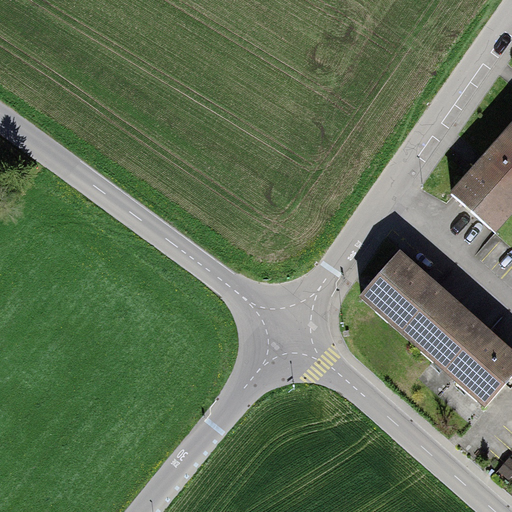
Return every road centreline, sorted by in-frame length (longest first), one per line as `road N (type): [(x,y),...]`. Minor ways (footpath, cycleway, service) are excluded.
road 1 (residential): [(286,329),(511,10)]
road 2 (unclassified): [(286,329),(0,119)]
road 3 (unclassified): [(492,511),(286,329)]
road 4 (residential): [(137,511),(286,329)]
